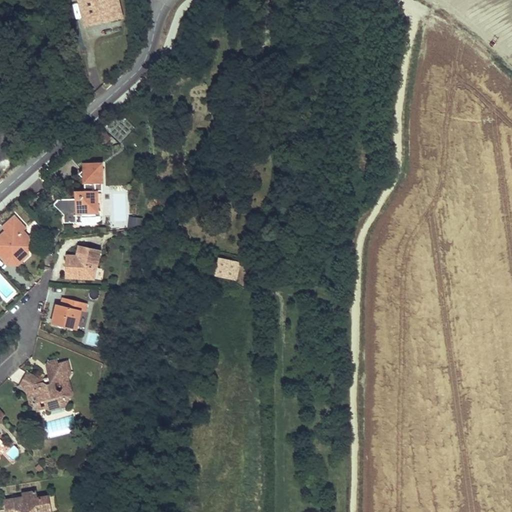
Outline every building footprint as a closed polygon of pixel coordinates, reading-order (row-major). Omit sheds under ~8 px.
[(120,0),(74,0),(80,27),(124,19),(120,0)] [(101,163),(81,163),(81,183),(84,182),(84,189),(81,189),(77,189),(75,192),(74,195),(74,198),(64,198),(64,213),(64,222),(74,222),(75,223),(96,223),(96,219),(99,218),(100,216),(100,189),(95,189),(95,182),(102,182),(101,163)] [(68,177),(60,187),(70,196),(74,195),(75,192),(77,189),(81,189),(79,185),(68,177)] [(57,198),(53,203),(64,213),(64,198),(57,198)] [(23,231),(27,228),(15,215),(2,227),(5,231),(0,235),(0,254),(5,260),(9,256),(15,256),(16,255),(21,260),(28,254),(29,238),(23,231)] [(141,225),(142,217),(129,215),(128,223),(141,225)] [(100,249),(79,244),(77,254),(76,258),(70,258),(69,262),(65,262),(65,272),(65,278),(94,278),(100,249)] [(66,254),(65,262),(69,262),(70,258),(76,258),(77,254),(66,254)] [(239,263),(218,258),(214,276),(235,280),(239,263)] [(81,310),(85,311),(87,303),(64,298),(62,305),(57,304),(56,312),(53,324),(77,329),(81,310)] [(20,386),(33,394),(32,396),(34,403),(44,400),(46,407),(50,410),(64,406),(67,402),(65,395),(56,389),(55,383),(67,380),(71,373),(68,362),(57,365),(56,360),(49,362),(46,366),(49,377),(51,384),(50,384),(44,382),(43,378),(39,378),(28,373),(23,382),(20,386)] [(67,380),(55,383),(56,389),(65,395),(67,402),(72,393),(67,380)] [(44,400),(34,403),(34,407),(40,409),(46,407),(44,400)] [(45,423),(49,436),(70,431),(67,418),(45,423)] [(7,454),(15,459),(20,450),(13,445),(7,454)] [(24,497),(6,500),(7,510),(11,510),(11,511),(51,511),(49,496),(37,498),(36,491),(23,493),(24,497)]
